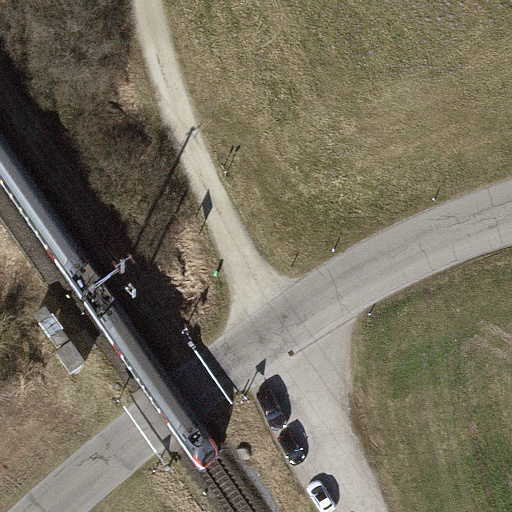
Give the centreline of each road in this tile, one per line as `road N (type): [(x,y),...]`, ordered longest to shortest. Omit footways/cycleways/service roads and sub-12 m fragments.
road 1 (track): [(151,0),(178,108),(354,511)]
road 2 (unclassified): [(511,225),(441,240),(274,332),(61,511)]
